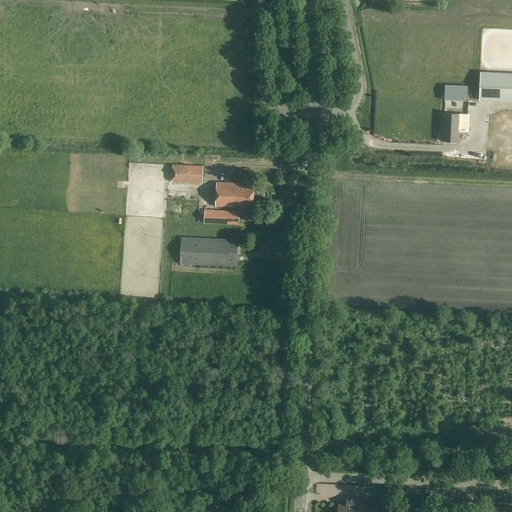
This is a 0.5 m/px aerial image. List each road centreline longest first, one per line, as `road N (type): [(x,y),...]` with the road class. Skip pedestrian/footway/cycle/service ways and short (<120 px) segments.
road 1 (unclassified): [(300,511),(315,113)]
road 2 (track): [(301,486),(195,466),(0,459)]
road 3 (unclassified): [(315,113),(277,110),(265,96),(257,0)]
road 4 (unclassified): [(315,113),(344,111),(358,97),(342,0)]
